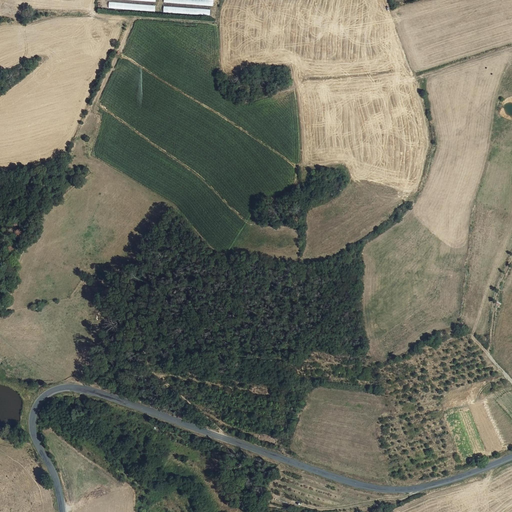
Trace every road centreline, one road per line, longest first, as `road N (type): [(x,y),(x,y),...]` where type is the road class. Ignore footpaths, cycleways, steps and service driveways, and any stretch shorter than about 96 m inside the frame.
road 1 (tertiary): [(64,511),(34,429),(50,394),(70,389),(375,489),(431,487),(511,459)]
road 2 (track): [(511,48),(419,75),(429,141),(419,187)]
road 3 (track): [(511,381),(488,355),(497,294),(511,260)]
